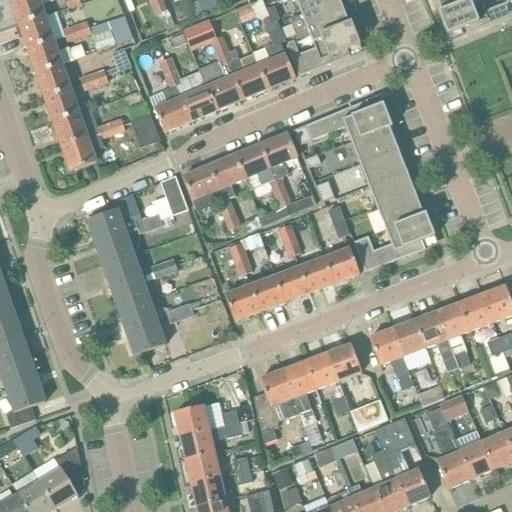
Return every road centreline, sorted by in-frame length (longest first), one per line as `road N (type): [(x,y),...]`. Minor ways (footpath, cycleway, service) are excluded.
road 1 (residential): [(109,401),(488,259)]
road 2 (residential): [(39,216),(409,58)]
road 3 (residential): [(409,58),(488,259)]
road 4 (residential): [(109,401),(70,361),(35,257),(39,216)]
